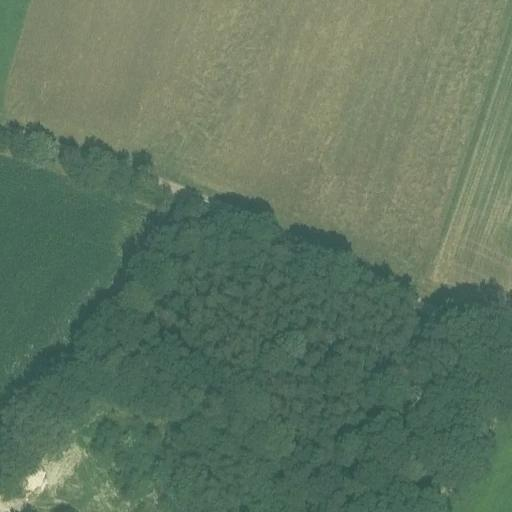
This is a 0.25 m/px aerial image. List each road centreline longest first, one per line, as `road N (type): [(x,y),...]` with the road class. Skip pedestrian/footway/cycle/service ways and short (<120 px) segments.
road 1 (track): [(191,200),(511,355)]
road 2 (track): [(0,471),(191,200)]
road 3 (track): [(293,511),(291,498),(67,378)]
road 4 (track): [(0,130),(191,200)]
road 5 (track): [(442,511),(511,364)]
